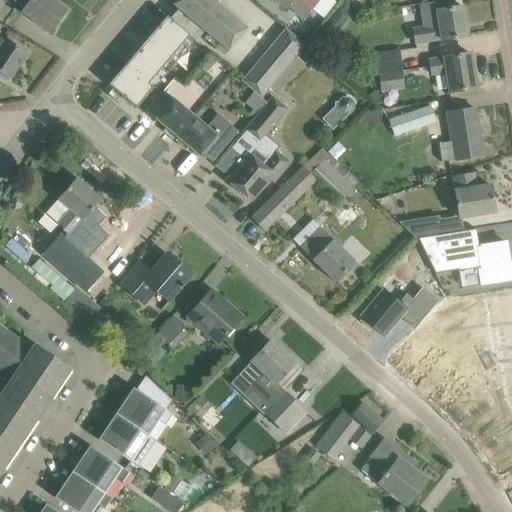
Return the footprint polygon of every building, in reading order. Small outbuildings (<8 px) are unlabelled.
[(22,0),(28,4),(22,11),(49,32),(66,10),(52,0),(22,0)] [(160,25),(109,85),(130,103),(137,109),(141,104),(150,93),(154,90),(159,83),(152,77),(181,43),(179,41),(193,24),(218,45),(214,49),(224,57),(248,29),(213,0),(175,0),(172,4),(181,12),(166,30),(160,25)] [(273,0),(285,8),(286,6),(304,20),(312,9),(312,10),(319,0),(273,0)] [(422,27),(412,28),(414,44),(467,36),(463,7),(452,8),(450,0),(448,0),(419,5),(422,27)] [(242,80),(261,97),(304,46),(285,30),(242,80)] [(28,53),(11,42),(5,39),(0,35),(0,73),(10,80),(28,53)] [(400,50),(370,55),(373,76),(380,75),(403,72),(400,50)] [(446,57),(446,58),(430,61),(433,75),(448,73),(451,92),(476,88),(470,54),(446,57)] [(212,56),(202,67),(208,72),(217,61),(212,56)] [(380,75),(382,91),(405,88),(403,72),(380,75)] [(161,93),(147,109),(156,117),(156,116),(170,100),(161,93)] [(344,93),(320,119),(333,130),(356,104),(344,93)] [(240,165),(227,180),(251,201),(270,179),(274,183),(290,164),(276,153),(282,145),(268,133),(288,109),(273,97),(268,103),(253,121),(247,129),(231,148),(244,159),(240,165)] [(154,119),(176,137),(194,116),(172,98),(170,100),(156,116),(156,117),(154,119)] [(388,121),(394,137),(436,122),(431,106),(388,121)] [(448,113),(452,142),(439,144),(441,161),(455,159),(455,161),(482,156),(475,109),(448,113)] [(176,137),(199,157),(217,136),(227,145),(239,131),(218,114),(207,126),(194,116),(176,137)] [(340,201),(345,196),(347,199),(361,185),(323,149),(304,167),(316,180),(340,201)] [(252,218),(264,231),(316,181),(303,168),(252,218)] [(455,177),(457,191),(455,191),(460,218),(495,212),(491,185),(476,187),(474,174),(455,177)] [(46,212),(59,223),(57,225),(69,235),(82,220),(83,221),(101,199),(77,178),(46,212)] [(399,223),(415,238),(417,238),(441,234),(438,216),(399,223)] [(312,260),(335,282),(354,262),(333,241),(332,242),(318,228),(300,247),(312,259),(312,260)] [(441,234),(417,238),(435,273),(436,273),(458,270),(458,271),(478,268),(481,284),(511,279),(511,277),(506,242),(479,246),(476,228),(441,234)] [(48,248),(31,268),(32,269),(30,272),(63,300),(75,287),(86,274),(54,246),(50,250),(48,248)] [(122,285),(144,303),(151,295),(153,297),(158,291),(170,301),(183,285),(182,284),(190,275),(190,276),(191,275),(167,254),(166,255),(151,273),(140,264),(122,285)] [(362,318),(360,321),(371,330),(373,327),(384,336),(400,317),(414,329),(415,328),(438,301),(438,300),(422,287),(421,288),(413,299),(412,298),(406,293),(399,302),(383,289),(360,317),(362,318)] [(187,318),(218,344),(242,316),(229,305),(227,308),(209,293),(187,318)] [(511,295),(450,303),(389,360),(436,401),(472,439),(499,475),(511,467),(511,295)] [(157,334),(140,354),(147,361),(160,346),(165,341),(169,345),(185,327),(173,316),(157,334)] [(17,348),(21,342),(0,327),(0,470),(70,368),(36,345),(29,355),(17,348)] [(252,360),(254,361),(241,375),(253,387),(266,373),(276,383),(295,363),(270,341),(252,360)] [(145,376),(136,389),(165,409),(171,400),(145,376)] [(117,413),(117,414),(147,435),(158,420),(165,425),(173,414),(165,409),(136,389),(134,388),(117,413)] [(306,412),(283,389),(263,410),(287,432),(306,412)] [(352,414),(372,432),(382,420),(362,403),(352,414)] [(117,414),(99,440),(137,466),(155,440),(147,435),(117,414)] [(371,436),(358,426),(342,414),(317,446),(334,459),(348,440),(361,449),(371,436)] [(366,463),(383,477),(378,484),(406,505),(426,480),(399,459),(403,454),(384,439),(366,463)] [(90,446),(73,472),(104,493),(114,478),(122,483),(129,472),(90,446)] [(250,451),(241,461),(248,467),(256,457),(250,451)] [(73,472),(55,498),(75,511),(91,511),(97,503),(105,508),(112,498),(104,493),(73,472)] [(173,496),(165,508),(170,511),(177,511),(183,504),(173,496)] [(58,511),(46,503),(45,504),(46,505),(41,511),(58,511)]
